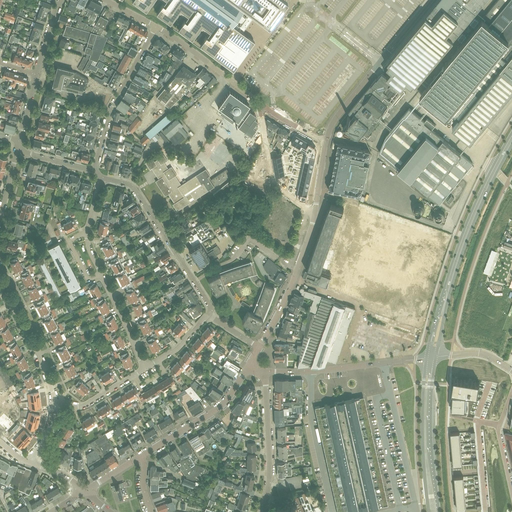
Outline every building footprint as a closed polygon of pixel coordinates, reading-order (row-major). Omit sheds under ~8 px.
[(51,4),(43,1),(40,0),(37,7),(48,10),(49,11),(51,4)] [(87,0),(79,0),(79,1),(77,0),(71,0),(67,8),(74,11),(76,8),(75,7),(76,6),(83,9),(87,0)] [(89,16),(90,14),(96,3),(90,0),(87,7),(89,8),(86,15),(89,16)] [(204,39),(200,45),(233,70),(254,41),(243,32),(250,22),(255,16),(261,20),(269,26),(287,1),(286,0),(132,0),(132,1),(146,11),(153,0),(161,0),(164,2),(163,4),(160,7),(161,7),(156,13),(170,23),(178,13),(186,18),(185,20),(184,20),(182,23),(183,23),(178,29),(192,39),(200,28),(208,34),(207,36),(206,35),(204,39)] [(416,84),(468,22),(478,9),(486,0),(439,0),(422,21),(388,62),(390,63),(388,66),(393,70),(392,72),(391,73),(390,74),(388,76),(402,88),(404,86),(405,84),(406,83),(407,82),(412,86),(414,83),(416,84)] [(511,0),(497,0),(482,19),(456,52),(457,53),(451,59),(450,58),(445,64),(442,62),(434,72),(437,75),(433,79),(432,79),(433,78),(431,76),(422,86),(426,88),(427,88),(426,89),(421,95),(441,112),(442,113),(447,116),(450,112),(459,120),(452,127),(471,142),(473,139),(474,139),(481,131),(480,130),(511,91),(511,0)] [(98,13),(100,10),(102,6),(96,3),(90,14),(93,16),(96,12),(98,13)] [(46,16),(48,10),(37,7),(37,9),(40,10),(38,14),(46,16)] [(46,16),(38,14),(35,13),(34,15),(37,16),(36,20),(44,23),(47,17),(46,16)] [(68,18),(65,17),(60,15),(58,21),(70,26),(71,22),(67,21),(68,18)] [(121,25),(125,18),(119,15),(117,19),(115,22),(121,25)] [(82,30),(85,24),(86,23),(81,21),(83,17),(80,16),(78,21),(77,22),(75,27),(82,30)] [(115,36),(114,39),(121,41),(123,38),(126,33),(128,29),(128,28),(126,28),(130,20),(125,18),(121,25),(123,26),(122,28),(124,28),(119,38),(115,36)] [(128,29),(126,33),(131,36),(133,32),(137,25),(132,21),(129,26),(128,28),(128,29)] [(44,25),(39,24),(35,22),(34,26),(28,24),(27,27),(31,28),(33,29),(41,31),(42,32),(44,25)] [(82,30),(75,27),(66,25),(63,35),(67,36),(88,42),(87,46),(86,46),(84,52),(86,53),(91,54),(92,48),(102,51),(105,42),(107,37),(105,36),(100,35),(91,32),(82,30)] [(138,35),(143,28),(137,25),(133,32),(131,36),(130,38),(133,40),(136,34),(138,35)] [(39,37),(41,31),(33,29),(31,28),(30,32),(27,31),(26,33),(28,34),(39,38),(39,37)] [(141,37),(144,38),(148,32),(147,30),(143,28),(138,35),(136,39),(135,41),(138,43),(141,37)] [(27,41),(37,44),(39,38),(28,34),(26,33),(25,36),(28,37),(27,41)] [(155,48),(161,41),(161,40),(161,41),(157,38),(152,44),(155,46),(151,51),(153,52),(155,48)] [(69,41),(66,40),(61,39),(60,41),(59,44),(59,45),(61,45),(60,47),(65,49),(67,44),(69,44),(69,41)] [(161,50),(166,44),(161,41),(155,48),(158,50),(158,49),(161,50)] [(138,50),(133,48),(131,47),(131,46),(127,43),(124,42),(123,42),(121,44),(129,49),(128,52),(134,56),(138,50)] [(165,54),(170,47),(166,44),(161,50),(159,53),(161,55),(163,52),(165,54)] [(16,63),(22,47),(19,47),(16,54),(14,53),(11,61),(16,63)] [(22,47),(16,63),(21,65),(24,57),(26,50),(23,50),(24,48),(22,47)] [(173,51),(171,53),(174,55),(172,58),(174,59),(181,50),(176,47),(173,51)] [(91,54),(86,53),(85,57),(90,59),(92,60),(97,62),(98,59),(101,54),(102,51),(92,48),(91,54)] [(26,66),(31,51),(28,50),(26,57),(24,57),(21,65),(26,66)] [(175,60),(171,65),(175,67),(181,60),(180,60),(185,54),(181,50),(174,59),(175,60)] [(122,59),(129,62),(132,57),(120,51),(119,54),(114,51),(113,54),(122,59)] [(154,56),(147,53),(144,59),(151,62),(153,63),(156,65),(160,59),(154,56)] [(88,67),(92,60),(90,59),(83,71),(85,73),(86,71),(88,67)] [(126,67),(129,62),(122,59),(120,64),(126,67)] [(153,63),(151,62),(144,59),(142,63),(150,68),(151,66),(157,69),(158,66),(157,66),(156,65),(153,63)] [(92,60),(88,67),(93,69),(97,62),(92,60)] [(120,64),(117,63),(117,62),(117,63),(116,65),(113,64),(112,66),(123,72),(126,67),(120,64)] [(153,73),(145,68),(140,66),(137,72),(144,76),(149,79),(153,73)] [(196,78),(194,77),(196,75),(183,66),(167,86),(166,86),(165,87),(166,87),(157,98),(169,109),(179,99),(180,98),(185,93),(188,90),(196,81),(194,80),(196,78)] [(73,72),(73,71),(58,67),(56,74),(54,78),(55,78),(53,86),(81,93),(83,88),(86,89),(88,79),(78,73),(73,72)] [(120,79),(122,74),(112,68),(110,71),(108,70),(107,72),(120,79)] [(197,75),(196,76),(197,77),(198,76),(200,77),(206,71),(203,68),(197,74),(197,75)] [(9,79),(12,72),(5,70),(2,77),(9,79)] [(167,80),(172,74),(166,71),(162,77),(167,80)] [(206,82),(209,78),(211,75),(206,71),(200,77),(204,80),(202,82),(203,84),(206,82)] [(117,83),(120,79),(107,72),(106,74),(112,77),(111,79),(117,83)] [(382,119),(379,116),(387,106),(391,109),(405,92),(401,89),(393,83),(391,85),(389,88),(388,88),(384,93),(382,91),(391,79),(385,74),(384,73),(383,72),(381,72),(380,74),(380,75),(377,79),(376,78),(371,85),(349,113),(353,116),(343,128),(346,131),(345,132),(349,135),(350,134),(354,137),(359,138),(361,136),(365,139),(382,119)] [(134,78),(148,85),(149,83),(144,80),(145,78),(141,76),(136,73),(134,78)] [(19,82),(21,75),(17,74),(13,86),(14,87),(16,81),(19,82)] [(19,82),(21,83),(26,85),(28,78),(21,75),(19,82)] [(115,87),(117,83),(111,79),(105,76),(104,78),(107,80),(105,82),(115,87)] [(203,88),(205,91),(207,89),(207,88),(217,80),(212,76),(205,84),(207,85),(203,88)] [(95,77),(94,79),(99,83),(102,85),(104,81),(101,80),(95,77)] [(157,80),(156,83),(162,87),(167,81),(161,77),(159,81),(157,80)] [(147,87),(148,85),(134,78),(132,81),(141,86),(142,85),(147,87)] [(99,86),(96,91),(107,97),(109,92),(104,89),(105,86),(102,85),(99,83),(98,86),(99,86)] [(143,90),(131,83),(128,89),(135,92),(136,90),(142,93),(143,90)] [(136,95),(132,93),(127,90),(125,94),(139,102),(145,105),(146,104),(140,99),(135,97),(136,95)] [(193,98),(195,100),(197,98),(202,93),(203,92),(201,90),(193,98)] [(93,96),(91,98),(97,102),(98,99),(104,102),(107,97),(96,91),(93,96)] [(230,91),(218,107),(238,121),(236,124),(251,135),(258,125),(255,123),(257,120),(254,118),(256,115),(250,110),(247,109),(247,108),(250,105),(230,91)] [(125,94),(123,98),(132,103),(133,101),(139,105),(136,109),(140,112),(145,107),(144,106),(145,105),(139,102),(125,94)] [(7,95),(6,98),(12,99),(14,99),(13,102),(22,104),(23,99),(7,95)] [(55,99),(50,98),(45,97),(45,100),(44,99),(43,103),(52,106),(55,106),(56,103),(54,102),(55,99)] [(122,99),(119,103),(131,112),(133,110),(129,107),(130,106),(122,99)] [(52,106),(43,103),(42,107),(43,107),(42,110),(47,111),(52,112),(53,112),(52,115),(56,116),(57,113),(53,112),(55,106),(52,106)] [(131,112),(119,103),(116,107),(125,113),(126,111),(131,115),(135,118),(136,117),(137,116),(134,114),(131,112)] [(4,105),(4,107),(9,109),(9,108),(11,109),(11,112),(19,114),(20,109),(4,105)] [(386,136),(380,153),(401,170),(397,174),(407,182),(426,197),(426,196),(434,203),(435,202),(438,205),(473,163),(432,129),(435,125),(427,118),(425,121),(409,108),(386,136)] [(120,112),(118,111),(116,109),(115,111),(114,114),(114,113),(114,116),(113,119),(118,120),(119,116),(124,118),(125,119),(127,122),(131,123),(133,121),(128,118),(121,112),(120,112)] [(10,115),(6,114),(6,113),(2,111),(1,115),(5,116),(5,117),(9,118),(9,121),(12,122),(17,123),(18,117),(14,116),(10,115)] [(56,116),(52,115),(49,114),(49,115),(41,113),(40,116),(39,116),(39,118),(40,118),(39,119),(44,121),(47,121),(48,118),(52,119),(52,118),(57,120),(58,116),(57,116),(56,116)] [(99,118),(99,116),(87,113),(86,115),(89,116),(88,119),(98,121),(99,121),(100,118),(99,118)] [(127,128),(132,132),(142,121),(136,117),(135,118),(133,121),(131,123),(127,127),(127,128)] [(188,134),(186,132),(181,127),(183,126),(177,118),(163,131),(169,138),(168,139),(174,146),(188,134)] [(271,129),(275,123),(271,120),(268,118),(266,119),(267,127),(269,128),(268,130),(269,137),(271,137),(270,132),(271,129)] [(6,124),(1,122),(1,120),(0,119),(0,124),(0,125),(5,126),(15,129),(16,125),(6,122),(6,124)] [(52,125),(44,123),(39,121),(39,122),(38,122),(37,127),(37,128),(51,132),(52,127),(51,127),(52,125)] [(90,124),(84,123),(75,121),(75,123),(96,129),(97,127),(98,124),(97,124),(98,123),(90,121),(90,124)] [(96,131),(96,129),(75,123),(74,126),(80,128),(80,127),(86,129),(85,132),(95,134),(96,134),(96,131)] [(270,132),(271,137),(273,137),(272,133),(274,131),(276,132),(280,125),(275,123),(271,129),(270,132)] [(118,124),(118,125),(113,124),(113,127),(112,127),(112,128),(112,129),(112,130),(120,132),(120,128),(127,130),(127,128),(127,127),(121,125),(120,125),(118,124)] [(14,134),(15,129),(5,126),(0,125),(0,127),(4,129),(4,131),(14,134)] [(278,141),(285,129),(281,126),(277,132),(279,134),(276,139),(278,141)] [(278,141),(281,142),(284,137),(286,138),(290,131),(285,129),(278,141)] [(54,135),(41,131),(37,130),(36,133),(35,133),(35,135),(35,136),(44,139),(45,136),(53,138),(54,135)] [(120,134),(117,133),(112,132),(110,139),(118,141),(120,134)] [(169,141),(161,132),(159,134),(167,143),(169,141)] [(143,145),(150,139),(146,134),(139,140),(143,145)] [(296,135),(291,143),(296,146),(300,137),(296,135)] [(300,137),(296,146),(300,148),(305,140),(300,137)] [(92,144),(93,142),(80,138),(76,138),(76,140),(79,141),(82,142),(82,145),(84,145),(91,147),(92,147),(93,144),(92,144)] [(32,143),(47,147),(51,148),(51,145),(41,142),(42,141),(34,139),(34,140),(33,140),(32,143)] [(305,140),(300,148),(305,151),(309,143),(305,140)] [(122,148),(123,145),(122,145),(114,143),(109,141),(109,144),(108,144),(107,146),(108,147),(108,148),(113,149),(116,150),(117,150),(118,147),(120,147),(119,150),(124,152),(124,151),(125,149),(122,148)] [(309,143),(305,151),(307,152),(316,148),(315,146),(309,143)] [(328,190),(333,191),(361,197),(364,184),(365,184),(369,164),(368,163),(371,151),(338,144),(337,149),(337,152),(335,164),(334,164),(334,169),(331,182),(330,182),(328,190)] [(83,149),(80,148),(79,148),(78,152),(73,151),(72,153),(75,154),(89,158),(90,155),(89,155),(89,154),(82,152),(83,149)] [(142,152),(134,149),(133,148),(132,152),(134,153),(132,156),(139,158),(142,152)] [(307,152),(306,155),(316,157),(317,150),(316,148),(307,152)] [(171,166),(168,168),(164,162),(167,160),(163,153),(156,158),(157,159),(154,161),(152,158),(146,162),(150,169),(152,168),(159,179),(155,181),(165,196),(168,194),(174,203),(173,204),(177,211),(190,202),(188,200),(193,197),(194,199),(214,186),(210,180),(208,177),(210,175),(206,169),(201,171),(202,171),(186,182),(185,180),(183,181),(184,183),(181,185),(175,175),(177,174),(171,166)] [(105,167),(110,168),(112,161),(113,161),(114,158),(108,156),(107,159),(105,167)] [(130,168),(127,167),(127,164),(124,163),(122,169),(121,174),(128,176),(130,171),(131,171),(133,168),(132,167),(130,168)] [(35,176),(37,169),(29,167),(27,174),(35,176)] [(46,172),(45,178),(51,179),(52,174),(58,176),(60,176),(61,171),(59,170),(59,169),(59,168),(57,168),(56,169),(51,167),(49,172),(49,173),(46,172)] [(227,169),(211,180),(215,186),(231,175),(227,169)] [(67,180),(68,177),(69,172),(62,170),(61,175),(60,179),(59,182),(63,183),(63,185),(66,186),(68,182),(68,181),(67,180)] [(73,183),(75,176),(75,175),(71,174),(69,179),(68,182),(66,186),(66,188),(68,188),(70,182),(73,183)] [(26,189),(26,190),(30,191),(30,190),(34,191),(34,192),(38,193),(40,188),(44,190),(45,186),(33,182),(29,180),(28,185),(27,185),(26,185),(25,188),(26,189)] [(233,187),(228,182),(213,194),(218,200),(233,187)] [(87,191),(90,192),(92,184),(87,183),(83,199),(85,200),(87,191)] [(121,200),(123,192),(120,191),(120,192),(117,191),(113,205),(116,206),(117,202),(121,203),(121,200)] [(131,195),(128,197),(127,195),(127,194),(124,194),(123,199),(124,200),(122,202),(125,205),(124,207),(122,209),(123,211),(127,209),(130,207),(129,206),(135,202),(132,199),(133,198),(131,195)] [(280,200),(274,207),(278,210),(284,203),(280,200)] [(511,219),(511,202),(506,200),(492,233),(504,238),(511,219)] [(21,208),(21,209),(32,211),(31,212),(37,213),(39,206),(23,202),(22,202),(21,203),(21,204),(21,205),(22,206),(22,208),(21,208)] [(284,203),(278,210),(282,213),(288,205),(284,203)] [(420,216),(422,215),(424,214),(425,212),(425,210),(425,208),(424,206),(423,204),(421,203),(419,203),(417,203),(415,204),(413,205),(412,207),(412,209),(412,212),(413,214),(415,215),(417,216),(420,216)] [(303,277),(303,278),(307,279),(312,281),(318,283),(328,286),(331,276),(320,272),(341,212),(343,213),(344,209),(331,204),(331,205),(330,208),(330,209),(329,209),(313,254),(312,258),(311,258),(309,265),(308,267),(309,268),(307,272),(305,271),(303,277)] [(128,214),(129,213),(131,212),(133,215),(140,210),(137,205),(132,208),(128,210),(127,209),(123,211),(124,213),(122,214),(124,217),(128,214)] [(288,205),(282,213),(286,216),(292,208),(288,205)] [(292,208),(286,216),(290,219),(296,211),(292,208)] [(30,216),(31,212),(32,211),(21,209),(20,216),(20,217),(20,218),(22,218),(23,218),(23,217),(31,219),(29,223),(35,225),(35,221),(32,220),(33,216),(30,216)] [(440,223),(442,222),(444,221),(445,219),(446,217),(445,215),(444,213),(443,211),(441,210),(439,210),(437,210),(435,211),(434,213),(433,214),(432,217),(433,219),(434,221),(436,222),(438,223),(440,223)] [(109,215),(109,212),(104,211),(102,219),(116,222),(117,217),(109,215)] [(298,214),(296,219),(305,222),(307,217),(301,212),(300,215),(298,214)] [(131,223),(134,221),(136,225),(145,219),(145,218),(145,217),(144,216),(143,216),(142,213),(137,216),(136,215),(129,220),(131,223)] [(178,222),(174,224),(177,229),(178,228),(180,232),(185,229),(189,227),(186,223),(189,222),(186,217),(182,219),(178,222)] [(74,226),(76,225),(73,219),(67,222),(71,230),(75,228),(74,226)] [(296,219),(294,224),(304,227),(305,222),(296,219)] [(107,229),(108,225),(108,223),(102,221),(101,223),(100,223),(99,227),(107,229)] [(67,232),(71,230),(67,222),(61,225),(64,231),(66,230),(67,232)] [(229,222),(221,228),(224,232),(232,226),(229,222)] [(26,231),(22,230),(23,224),(17,223),(15,229),(14,229),(13,232),(14,232),(14,233),(17,234),(16,236),(24,238),(26,231)] [(142,235),(144,233),(151,228),(151,227),(150,226),(149,225),(148,223),(136,230),(138,233),(140,232),(142,235)] [(213,237),(214,234),(212,232),(210,231),(208,233),(205,227),(203,228),(200,224),(195,227),(198,232),(196,233),(193,235),(192,233),(186,237),(192,245),(193,244),(194,246),(203,240),(203,241),(208,237),(211,238),(213,237)] [(99,227),(98,231),(99,232),(99,234),(105,236),(107,229),(99,227)] [(142,237),(146,244),(157,237),(155,235),(155,234),(153,230),(142,237)] [(131,243),(125,234),(120,237),(125,246),(131,243)] [(16,245),(20,246),(23,247),(23,249),(26,250),(28,243),(25,242),(25,240),(18,239),(17,242),(14,241),(9,240),(8,243),(7,244),(7,246),(8,246),(7,247),(12,248),(15,249),(16,245)] [(42,247),(52,243),(51,239),(46,242),(42,244),(41,245),(42,247)] [(193,257),(195,259),(199,266),(211,259),(210,259),(216,255),(221,252),(217,246),(212,249),(212,248),(208,251),(202,242),(203,241),(203,240),(194,246),(193,244),(192,245),(193,247),(189,250),(191,253),(193,257)] [(112,248),(110,244),(109,242),(103,245),(104,247),(103,247),(105,251),(112,248)] [(53,254),(62,250),(58,243),(50,247),(51,250),(50,250),(53,254)] [(159,255),(158,253),(165,249),(162,243),(158,245),(157,243),(153,245),(155,247),(156,250),(147,255),(150,261),(154,258),(159,255)] [(135,250),(130,253),(132,257),(145,248),(144,245),(136,251),(135,250)] [(105,251),(107,255),(108,255),(109,257),(115,253),(112,248),(105,251)] [(57,261),(65,257),(62,250),(53,254),(55,259),(56,259),(57,261)] [(492,263),(496,252),(491,250),(487,262),(484,273),(488,275),(492,263)] [(163,264),(164,263),(168,261),(167,259),(170,257),(167,252),(161,256),(160,254),(159,255),(154,258),(156,262),(157,262),(160,260),(163,264)] [(60,269),(69,264),(65,257),(57,261),(59,263),(57,264),(60,269)] [(282,257),(281,263),(290,266),(291,261),(282,257)] [(20,264),(17,258),(15,259),(11,261),(12,263),(11,264),(13,267),(20,264)] [(111,264),(113,267),(120,264),(117,258),(111,261),(112,263),(111,264)] [(268,259),(264,267),(266,272),(272,275),(271,278),(281,284),(282,284),(287,276),(286,276),(280,272),(282,269),(275,263),(268,259)] [(168,272),(171,273),(178,268),(173,262),(165,267),(168,272)] [(208,280),(210,287),(216,293),(218,292),(224,289),(226,288),(224,282),(231,279),(238,277),(246,274),(250,273),(250,275),(250,276),(251,277),(251,278),(252,279),(253,280),(253,281),(254,282),(258,278),(258,277),(257,276),(256,275),(256,274),(252,262),(246,264),(243,265),(235,268),(228,270),(220,273),(217,274),(213,276),(208,279),(208,280)] [(15,271),(16,271),(17,272),(17,273),(23,270),(20,264),(13,267),(15,271)] [(64,275),(73,271),(69,264),(60,269),(62,273),(63,273),(64,275)] [(117,273),(123,270),(120,264),(113,267),(115,271),(116,271),(117,273)] [(120,280),(127,277),(123,270),(117,273),(119,276),(118,276),(118,277),(120,280)] [(67,283),(76,278),(73,271),(64,275),(66,277),(65,278),(67,283)] [(31,278),(29,274),(28,272),(22,275),(23,277),(22,277),(24,281),(31,278)] [(159,277),(161,282),(169,277),(166,273),(159,277)] [(174,280),(176,284),(184,279),(183,278),(184,278),(182,275),(181,275),(180,273),(176,275),(176,274),(172,277),(169,279),(171,282),(174,280)] [(130,283),(129,281),(131,279),(129,275),(127,277),(120,280),(122,284),(123,284),(124,286),(130,283)] [(28,287),(34,284),(31,278),(24,281),(26,285),(27,285),(28,287)] [(72,289),(75,287),(80,285),(76,278),(67,283),(69,287),(70,287),(72,289)] [(259,279),(256,283),(256,284),(257,285),(258,285),(259,286),(260,287),(261,287),(262,287),(264,288),(262,292),(260,299),(257,307),(254,314),(248,311),(247,312),(243,319),(242,321),(248,327),(256,329),(258,325),(261,321),(263,318),(266,310),(269,303),(272,295),(273,292),(275,286),(264,282),(263,282),(262,281),(261,281),(260,280),(259,279)] [(184,292),(192,287),(188,281),(181,286),(181,285),(179,287),(173,290),(175,294),(177,293),(178,295),(183,291),(184,292)] [(95,283),(89,286),(92,292),(99,289),(97,285),(96,285),(95,283)] [(30,294),(37,290),(34,284),(28,287),(29,290),(28,290),(30,294)] [(173,290),(179,287),(177,284),(172,287),(172,286),(165,290),(167,294),(173,290)] [(132,288),(126,291),(127,293),(126,294),(128,297),(135,294),(132,288)] [(179,304),(185,301),(196,294),(192,288),(186,292),(186,293),(183,295),(185,297),(178,302),(179,304)] [(345,333),(343,332),(352,307),(304,290),(303,289),(302,288),(300,289),(300,290),(301,292),(302,292),(301,295),(304,296),(314,299),(311,306),(310,305),(308,311),(306,321),(305,325),(304,331),(303,338),(302,345),(300,353),(298,363),(297,368),(324,365),(326,359),(333,362),(342,336),(344,337),(345,333)] [(92,292),(95,298),(101,295),(100,293),(101,293),(99,289),(92,292)] [(30,294),(32,298),(34,297),(35,299),(40,296),(37,290),(30,294)] [(133,303),(139,300),(135,294),(128,297),(130,301),(132,301),(133,303)] [(193,304),(200,299),(196,294),(185,301),(187,303),(188,302),(190,305),(193,303),(193,304)] [(290,303),(300,307),(301,303),(306,305),(307,302),(302,300),(304,297),(294,294),(293,298),(292,298),(290,303)] [(97,303),(98,305),(100,309),(107,305),(105,301),(104,302),(103,300),(97,303)] [(135,310),(142,307),(139,300),(133,303),(134,306),(133,306),(135,310)] [(46,307),(44,303),(43,301),(37,304),(38,306),(37,306),(39,310),(46,307)] [(191,307),(190,308),(188,309),(194,318),(202,313),(200,310),(202,308),(198,302),(191,307)] [(306,309),(300,307),(290,303),(291,303),(289,308),(298,312),(299,309),(305,311),(306,309)] [(100,309),(103,315),(109,312),(108,310),(109,309),(107,305),(100,309)] [(39,310),(41,314),(42,314),(43,316),(49,313),(46,307),(39,310)] [(135,310),(137,314),(138,314),(139,316),(145,313),(142,307),(135,310)] [(294,311),(293,313),(287,311),(285,317),(293,320),(297,322),(298,318),(294,317),(295,314),(298,315),(298,313),(294,311)] [(141,329),(149,325),(146,319),(150,317),(151,317),(153,316),(151,313),(149,314),(144,317),(145,320),(140,322),(141,324),(139,325),(141,329)] [(54,322),(52,318),(51,316),(45,319),(46,321),(45,322),(47,326),(54,322)] [(105,319),(106,321),(108,325),(115,321),(113,317),(112,318),(111,316),(105,319)] [(291,324),(292,321),(284,318),(282,323),(296,328),(296,326),(294,325),(291,324)] [(108,325),(110,329),(111,331),(117,328),(116,326),(117,325),(115,321),(108,325)] [(177,326),(182,332),(185,328),(184,327),(186,326),(181,321),(177,326)] [(51,331),(57,328),(54,322),(47,326),(49,330),(50,329),(51,331)] [(301,330),(296,328),(282,323),(280,330),(288,332),(289,329),(295,331),(293,335),(303,338),(304,331),(301,330)] [(149,325),(141,329),(144,333),(145,332),(146,334),(152,331),(149,325)] [(6,326),(0,329),(3,335),(10,332),(8,328),(7,328),(6,326)] [(179,335),(182,332),(177,326),(172,331),(177,336),(179,334),(179,335)] [(211,336),(214,333),(215,331),(210,326),(209,328),(208,327),(205,331),(211,336)] [(53,338),(60,335),(57,328),(51,331),(52,334),(51,335),(53,338)] [(201,337),(206,341),(211,336),(205,331),(202,334),(203,335),(201,337)] [(293,335),(292,335),(280,331),(277,338),(285,341),(286,338),(291,340),(293,335)] [(3,335),(5,339),(7,341),(12,338),(11,336),(12,336),(10,332),(3,335)] [(122,339),(120,335),(119,335),(118,333),(112,336),(115,342),(122,339)] [(53,338),(55,342),(57,342),(58,344),(63,341),(63,340),(66,339),(65,337),(62,338),(60,335),(53,338)] [(150,347),(157,343),(154,337),(148,341),(149,343),(148,344),(150,347)] [(198,338),(195,341),(201,347),(206,341),(201,337),(199,339),(198,338)] [(115,342),(117,346),(118,348),(124,345),(123,343),(124,343),(122,339),(115,342)] [(195,341),(192,345),(193,346),(192,347),(197,352),(201,347),(195,341)] [(232,348),(229,352),(237,357),(240,352),(240,353),(242,349),(238,347),(240,343),(236,341),(234,344),(232,348)] [(19,348),(17,344),(16,344),(15,342),(9,346),(10,348),(12,351),(19,348)] [(157,343),(150,347),(153,351),(154,350),(155,352),(161,349),(157,343)] [(289,349),(289,344),(275,344),(275,351),(283,351),(283,352),(297,353),(300,353),(302,345),(298,344),(297,348),(293,348),(293,349),(289,349)] [(67,352),(65,348),(64,346),(58,349),(60,351),(58,351),(60,355),(67,352)] [(21,352),(19,348),(12,351),(14,355),(15,357),(15,358),(21,355),(21,354),(20,352),(21,352)] [(190,360),(193,356),(194,355),(189,350),(188,352),(187,351),(184,354),(190,360)] [(220,354),(215,351),(211,356),(217,359),(220,354)] [(60,355),(62,359),(64,359),(65,361),(71,358),(67,352),(60,355)] [(131,359),(129,355),(128,356),(127,353),(121,356),(123,362),(131,359)] [(275,355),(275,361),(276,361),(276,366),(287,366),(287,358),(289,358),(289,354),(283,354),(283,353),(279,353),(279,354),(275,355)] [(187,363),(190,360),(184,354),(181,358),(182,358),(180,360),(180,361),(185,365),(187,363)] [(17,360),(19,364),(26,360),(24,357),(23,357),(22,355),(21,355),(15,358),(16,358),(17,360)] [(240,366),(232,361),(227,358),(223,364),(224,364),(228,367),(228,366),(236,371),(240,366)] [(123,362),(125,366),(126,368),(132,366),(131,364),(132,363),(131,359),(123,362)] [(19,364),(21,368),(22,370),(28,367),(27,365),(28,364),(26,360),(19,364)] [(180,361),(178,363),(177,362),(174,365),(180,370),(183,367),(185,365),(180,361)] [(74,368),(72,364),(71,362),(65,365),(66,367),(65,368),(67,372),(74,368)] [(233,376),(236,371),(228,366),(228,367),(224,364),(221,368),(233,376)] [(174,365),(171,368),(172,369),(171,371),(176,375),(180,370),(174,365)] [(228,384),(233,377),(217,366),(212,374),(215,376),(228,384)] [(67,372),(69,376),(70,375),(71,377),(77,374),(74,368),(67,372)] [(109,381),(113,378),(112,377),(114,376),(111,371),(105,374),(109,381)] [(33,379),(32,375),(30,376),(30,373),(23,376),(26,382),(33,379)] [(105,374),(101,376),(99,378),(103,383),(105,382),(105,383),(109,381),(105,374)] [(224,390),(228,384),(215,376),(212,382),(224,390)] [(393,382),(392,382),(406,443),(408,443),(409,380),(408,380),(408,376),(392,378),(393,382)] [(163,379),(167,387),(175,382),(171,377),(169,378),(168,377),(167,378),(167,377),(165,377),(163,379)] [(453,395),(452,410),(465,410),(466,395),(465,395),(465,393),(467,394),(477,395),(478,390),(479,382),(454,378),(452,391),(456,392),(456,395),(453,395)] [(26,382),(27,386),(28,388),(34,386),(33,384),(35,383),(33,379),(26,382)] [(160,391),(167,387),(163,379),(160,381),(159,382),(160,382),(158,383),(159,384),(157,386),(160,391)] [(220,396),(223,392),(203,379),(201,382),(209,386),(209,385),(212,387),(211,389),(220,396)] [(302,390),(302,379),(275,379),(275,390),(290,390),(302,390)] [(85,385),(81,382),(80,380),(75,385),(77,387),(76,388),(79,391),(85,385)] [(216,399),(202,387),(195,381),(192,385),(191,386),(196,392),(198,390),(201,393),(203,392),(206,396),(204,397),(207,401),(210,404),(216,399)] [(79,391),(83,394),(84,393),(85,394),(90,389),(85,385),(79,391)] [(220,396),(211,389),(210,389),(209,391),(207,389),(207,388),(203,385),(202,387),(216,399),(220,396)] [(257,398),(255,397),(255,387),(249,385),(239,401),(256,405),(258,405),(257,398)] [(161,393),(160,391),(157,386),(154,387),(154,386),(152,387),(152,386),(151,386),(148,388),(153,396),(157,393),(159,395),(161,393)] [(187,392),(196,402),(188,407),(193,415),(204,409),(200,403),(198,400),(201,398),(196,392),(191,386),(188,388),(185,390),(187,392)] [(133,397),(139,394),(135,388),(133,389),(133,388),(129,390),(133,397)] [(148,398),(153,396),(148,388),(145,389),(145,391),(144,392),(145,393),(142,395),(147,402),(149,400),(148,398)] [(127,401),(133,397),(129,390),(125,393),(126,394),(123,395),(127,401)] [(39,392),(28,394),(29,401),(40,400),(39,396),(39,392)] [(123,395),(123,396),(121,397),(120,396),(116,398),(121,405),(127,401),(123,395)] [(337,511),(353,511),(383,505),(359,397),(314,407),(337,511)] [(116,398),(113,400),(113,402),(111,403),(115,408),(121,405),(116,398)] [(40,400),(29,401),(30,408),(31,408),(32,410),(40,411),(40,407),(41,407),(40,404),(40,400)] [(254,408),(256,405),(239,401),(238,402),(231,410),(236,413),(235,414),(252,420),(253,416),(249,415),(253,407),(254,408)] [(167,402),(164,403),(166,406),(171,414),(173,412),(167,402)] [(106,414),(110,412),(112,410),(108,405),(106,406),(106,405),(102,407),(106,414)] [(102,407),(98,409),(99,411),(97,412),(100,417),(106,414),(102,407)] [(156,407),(155,408),(152,410),(150,414),(152,416),(159,411),(156,407)] [(286,415),(286,412),(291,411),(291,412),(296,412),(296,414),(301,414),(301,407),(292,408),(289,408),(289,409),(274,409),(275,416),(284,415),(286,415)] [(183,419),(187,416),(183,408),(178,411),(183,419)] [(178,422),(183,419),(178,411),(173,414),(178,422)] [(29,412),(27,419),(38,422),(39,418),(40,415),(29,412)] [(4,413),(0,417),(0,424),(0,425),(2,426),(9,418),(4,413)] [(132,417),(135,423),(141,419),(138,413),(132,417)] [(169,427),(164,420),(160,413),(158,415),(162,422),(159,424),(163,430),(169,427)] [(252,420),(235,414),(234,413),(232,417),(234,418),(232,422),(239,425),(242,426),(243,423),(251,426),(252,423),(253,420),(252,420)] [(91,426),(96,422),(93,417),(91,418),(90,417),(86,419),(91,426)] [(169,427),(174,424),(170,417),(164,420),(169,427)] [(9,418),(2,426),(2,427),(5,430),(7,431),(14,423),(9,418)] [(27,419),(25,427),(36,429),(37,426),(38,422),(27,419)] [(86,419),(83,421),(83,422),(81,424),(85,429),(91,426),(86,419)] [(152,437),(157,434),(153,427),(154,426),(154,427),(157,425),(156,424),(154,425),(151,420),(147,422),(150,427),(151,429),(149,431),(152,437)] [(214,424),(222,436),(231,439),(233,435),(226,433),(227,432),(224,428),(219,421),(214,424)] [(122,429),(125,427),(123,423),(113,429),(118,437),(124,432),(122,429)] [(60,433),(67,438),(69,435),(73,430),(72,427),(69,425),(68,427),(64,424),(61,430),(62,430),(60,433)] [(220,437),(222,436),(214,424),(209,428),(208,429),(210,431),(215,439),(219,436),(220,437)] [(147,440),(152,437),(149,431),(146,432),(145,429),(142,431),(147,440)] [(215,441),(214,440),(211,436),(207,429),(201,432),(198,434),(204,443),(205,442),(209,449),(212,450),(209,444),(215,441)] [(24,430),(19,435),(27,443),(30,440),(29,440),(32,437),(24,430)] [(141,435),(139,432),(137,433),(139,436),(136,438),(140,445),(145,442),(141,435)] [(69,442),(71,440),(67,438),(60,433),(59,436),(58,435),(54,440),(57,442),(56,443),(59,445),(60,444),(63,446),(66,440),(69,442)] [(108,438),(105,434),(95,440),(111,466),(118,462),(114,456),(116,455),(113,451),(115,449),(108,438)] [(204,443),(198,434),(189,439),(194,449),(199,456),(205,452),(206,454),(213,457),(215,451),(212,450),(209,449),(205,442),(204,443)] [(19,435),(14,441),(22,448),(24,446),(27,443),(19,435)] [(140,445),(136,438),(134,435),(129,438),(131,442),(131,441),(135,448),(140,445)] [(129,443),(126,445),(121,438),(119,439),(120,440),(122,444),(123,446),(127,453),(133,449),(129,443)] [(93,477),(111,466),(95,440),(83,447),(81,448),(81,452),(81,453),(84,452),(84,450),(92,445),(94,450),(86,455),(89,470),(93,477)] [(198,458),(193,450),(187,440),(183,443),(192,459),(192,458),(193,458),(194,460),(198,458)] [(195,464),(192,459),(183,443),(179,445),(178,446),(179,446),(184,454),(182,456),(192,469),(204,474),(204,473),(206,470),(206,469),(195,464)] [(122,456),(127,453),(123,446),(118,450),(122,456)] [(231,453),(232,453),(234,450),(236,449),(229,446),(226,455),(228,456),(231,453)] [(71,458),(73,449),(67,447),(66,451),(65,452),(62,450),(61,453),(60,452),(59,452),(58,454),(58,455),(59,455),(57,458),(63,462),(66,457),(67,457),(71,458)] [(192,469),(182,456),(181,455),(176,447),(170,451),(174,459),(175,459),(178,463),(186,477),(188,477),(190,480),(199,473),(204,475),(204,474),(192,469)] [(172,459),(169,454),(170,454),(168,452),(167,452),(163,456),(167,462),(175,468),(176,469),(178,470),(177,471),(177,472),(180,470),(172,459)] [(79,458),(79,455),(75,454),(73,467),(82,468),(82,462),(81,462),(82,458),(79,458)] [(178,470),(176,469),(175,468),(167,462),(163,456),(158,459),(163,466),(172,469),(172,470),(175,473),(177,471),(178,470)] [(9,485),(18,466),(9,463),(0,457),(0,487),(4,489),(9,485)] [(32,470),(32,471),(18,466),(9,485),(14,488),(15,488),(29,494),(32,489),(33,489),(39,472),(32,470)] [(159,478),(159,474),(166,475),(166,471),(160,470),(156,470),(156,466),(151,466),(150,477),(159,478)] [(242,477),(242,480),(253,483),(254,476),(246,474),(246,478),(242,477)] [(184,478),(183,482),(194,487),(194,485),(198,486),(199,483),(196,482),(195,483),(184,478)] [(253,483),(242,480),(241,483),(244,484),(243,488),(251,489),(253,483)] [(123,482),(111,485),(113,491),(116,490),(116,491),(121,490),(120,488),(124,487),(123,482)] [(220,492),(223,484),(217,482),(214,490),(220,492)] [(167,486),(167,484),(164,483),(150,484),(150,489),(151,492),(157,490),(157,489),(158,489),(158,486),(167,486)] [(51,489),(52,490),(56,497),(62,493),(58,487),(57,487),(56,485),(51,489)] [(159,490),(151,493),(154,500),(162,497),(161,494),(165,492),(164,489),(159,491),(159,490)] [(50,501),(56,497),(52,490),(46,494),(50,501)] [(247,502),(249,495),(242,493),(239,499),(247,502)] [(309,501),(307,502),(305,497),(307,496),(305,493),(292,499),(297,511),(315,511),(314,508),(312,509),(309,501)] [(42,498),(39,500),(37,497),(34,498),(36,501),(40,507),(45,503),(42,498)] [(157,509),(173,503),(172,499),(171,499),(165,501),(155,504),(157,509)] [(245,508),(247,502),(239,499),(237,506),(245,508)] [(34,510),(40,507),(36,501),(31,505),(34,510)] [(15,507),(12,503),(9,505),(12,511),(22,511),(20,508),(18,505),(15,507)] [(157,509),(158,511),(163,511),(166,511),(165,511),(169,511),(176,509),(173,503),(157,509)]
